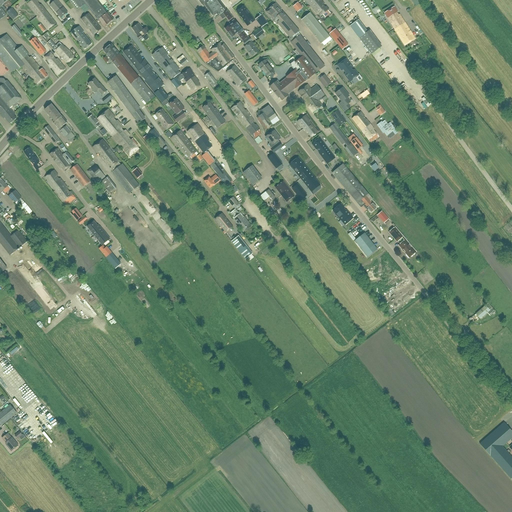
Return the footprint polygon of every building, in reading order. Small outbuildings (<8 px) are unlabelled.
[(37,16),(45,10),(41,4),(40,5),(38,2),(39,1),(37,0),(31,0),(27,3),(37,16)] [(61,18),(68,13),(56,0),(55,0),(49,5),(61,18)] [(85,4),(81,0),(70,0),(77,10),(80,8),(85,4)] [(82,0),(97,19),(101,16),(101,17),(107,24),(113,19),(108,12),(98,0),(82,0)] [(198,0),(203,6),(205,5),(214,17),(213,17),(215,19),(222,13),(222,14),(223,13),(227,10),(226,9),(226,10),(218,0),(198,0)] [(323,3),(320,0),(317,0),(310,6),(317,14),(319,13),(321,16),(323,14),(325,17),(330,13),(328,10),(329,9),(326,6),(325,7),(323,4),(323,3)] [(254,1),(249,5),(254,13),(259,9),(254,1)] [(299,31),(281,10),(275,3),(265,12),(273,21),(275,20),(290,38),(288,39),(293,46),(302,38),(297,32),(299,31)] [(255,21),(244,6),(237,12),(241,17),(242,17),(244,19),(243,20),(247,26),(255,21)] [(394,29),(405,23),(399,15),(398,15),(397,12),(398,12),(394,7),(384,13),(394,29)] [(13,20),(18,16),(12,8),(7,12),(13,20)] [(45,10),(37,16),(48,30),(56,23),(45,10)] [(233,17),(227,10),(223,13),(229,21),(233,17)] [(101,29),(88,13),(81,19),(89,29),(90,29),(91,31),(93,35),(101,29)] [(322,43),(330,37),(310,13),(302,20),(305,23),(305,24),(318,40),(319,40),(322,43)] [(23,15),(13,21),(14,23),(19,21),(22,26),(27,23),(23,15)] [(228,33),(238,25),(234,20),(230,23),(231,24),(225,29),(228,33)] [(367,32),(358,20),(350,26),(371,54),(373,56),(381,50),(379,48),(382,46),(370,30),(367,32)] [(405,23),(394,29),(405,45),(415,39),(412,34),(411,34),(409,32),(410,31),(405,23)] [(143,30),(138,24),(132,28),(136,33),(137,35),(141,31),(145,35),(150,31),(146,27),(143,30)] [(21,32),(15,25),(11,27),(20,38),(23,35),(21,32)] [(238,25),(228,33),(232,37),(237,33),(243,41),(248,37),(238,25),(239,25),(238,25)] [(85,50),(92,44),(83,33),(84,32),(79,26),(71,32),(85,50)] [(256,40),(264,33),(261,29),(253,35),(256,40)] [(348,45),(335,29),(333,31),(330,34),(342,49),(348,45)] [(0,39),(0,58),(11,73),(16,68),(18,70),(22,66),(30,75),(37,84),(48,76),(45,73),(46,72),(42,68),(41,69),(40,68),(38,65),(31,57),(29,57),(28,55),(29,54),(22,46),(18,49),(7,34),(1,39),(0,39)] [(43,53),(46,51),(35,37),(29,42),(37,52),(40,50),(43,53)] [(249,38),(243,42),(246,46),(244,47),(247,51),(247,50),(252,56),(258,51),(255,48),(255,47),(250,41),(251,40),(249,38)] [(293,46),(302,57),(304,56),(317,72),(324,66),(302,38),(293,46)] [(67,63),(74,57),(70,51),(69,51),(65,47),(63,48),(61,45),(59,43),(56,46),(55,47),(52,44),(53,43),(51,41),(48,44),(53,49),(54,51),(55,50),(58,53),(67,63)] [(215,57),(223,68),(224,67),(227,64),(227,63),(234,57),(224,44),(222,46),(220,43),(211,50),(213,52),(209,55),(207,57),(210,61),(215,57)] [(153,99),(155,97),(111,44),(104,51),(147,103),(148,102),(149,102),(153,99)] [(123,52),(139,73),(148,65),(144,59),(143,60),(132,45),(123,52)] [(207,57),(209,55),(205,49),(203,46),(197,51),(196,51),(203,60),(206,64),(210,61),(207,57)] [(169,58),(167,56),(168,55),(163,48),(152,55),(154,57),(154,58),(157,62),(156,62),(156,63),(158,65),(159,64),(172,80),(180,73),(178,70),(180,69),(170,57),(169,58)] [(54,56),(51,52),(45,57),(53,68),(53,69),(57,75),(65,69),(57,58),(56,59),(53,57),(54,56)] [(182,56),(177,60),(179,62),(178,62),(179,63),(182,67),(188,62),(185,58),(184,57),(183,55),(182,56)] [(304,56),(302,57),(302,58),(294,64),(295,64),(292,66),(295,70),(287,77),(279,83),(277,81),(269,87),(278,98),(279,97),(282,101),(289,95),(288,94),(304,81),(305,82),(317,72),(304,56)] [(358,75),(346,60),(338,66),(342,71),(344,70),(346,73),(345,74),(345,75),(350,81),(358,75)] [(263,71),(266,69),(269,67),(265,61),(259,66),(263,71)] [(148,65),(139,73),(146,82),(145,82),(153,93),(164,85),(156,75),(155,75),(152,72),(153,71),(148,65)] [(238,86),(246,79),(234,66),(226,73),(238,86)] [(266,69),(263,71),(267,76),(269,79),(274,76),(272,73),(273,72),(269,67),(266,69)] [(199,83),(192,73),(193,72),(190,68),(181,75),(181,74),(171,81),(176,88),(181,85),(179,82),(183,78),(193,91),(201,86),(201,85),(199,83)] [(214,88),(217,85),(216,83),(216,82),(209,72),(205,75),(214,88)] [(325,87),(330,83),(324,75),(319,79),(325,87)] [(144,118),(138,109),(139,108),(116,76),(108,82),(132,115),(133,114),(139,122),(144,118)] [(5,81),(4,79),(1,78),(0,78),(0,114),(3,118),(4,118),(10,124),(16,118),(14,115),(15,115),(10,109),(22,99),(7,81),(7,80),(5,81)] [(99,84),(95,78),(88,84),(93,89),(92,90),(95,93),(98,90),(102,95),(106,91),(100,83),(99,84)] [(311,89),(307,85),(301,90),(299,92),(308,106),(312,113),(322,106),(319,101),(322,99),(323,100),(326,98),(324,96),(324,95),(316,85),(311,89)] [(228,88),(231,92),(238,100),(240,98),(238,96),(233,90),(230,86),(228,88)] [(169,98),(161,88),(154,94),(162,103),(164,106),(167,103),(165,100),(169,98)] [(344,112),(350,107),(348,104),(351,102),(347,98),(349,96),(342,88),(335,94),(342,102),(339,104),(344,112)] [(257,102),(248,91),(245,93),(254,104),(257,102)] [(178,103),(176,99),(169,104),(177,115),(173,118),(177,122),(185,116),(181,111),(184,109),(179,102),(178,103)] [(244,110),(243,108),(244,107),(240,102),(231,109),(235,114),(236,114),(236,115),(234,117),(236,120),(239,118),(243,124),(255,139),(260,135),(258,131),(259,129),(256,124),(255,125),(253,122),(254,122),(251,117),(246,110),(244,110)] [(214,109),(209,103),(202,108),(212,121),(219,116),(220,115),(215,108),(214,109)] [(51,104),(44,110),(53,120),(52,121),(53,123),(59,129),(58,130),(60,131),(65,137),(65,136),(71,132),(66,126),(64,128),(63,126),(67,122),(62,116),(61,117),(51,104)] [(279,120),(269,105),(262,110),(261,110),(256,113),(258,116),(256,117),(261,125),(262,125),(265,130),(279,120)] [(119,145),(130,136),(125,130),(124,131),(122,129),(123,127),(117,120),(116,121),(114,118),(115,117),(108,109),(97,118),(119,145)] [(165,114),(162,110),(155,115),(159,121),(164,127),(167,130),(174,124),(166,114),(165,114)] [(346,121),(338,110),(331,115),(339,126),(346,121)] [(362,131),(370,124),(366,119),(364,117),(364,116),(360,112),(352,119),(362,131)] [(96,120),(92,115),(88,118),(91,122),(98,131),(100,130),(100,129),(98,126),(99,125),(97,123),(98,122),(96,119),(96,120)] [(217,128),(225,122),(220,115),(219,116),(212,121),(217,128)] [(318,132),(309,121),(310,120),(306,115),(297,122),(301,126),(307,133),(308,133),(311,137),(318,132)] [(388,124),(385,121),(382,122),(381,122),(377,125),(382,133),(383,134),(384,133),(387,136),(390,134),(395,129),(390,122),(388,124)] [(348,141),(335,123),(329,128),(342,145),(344,143),(346,146),(344,148),(351,158),(354,156),(357,159),(360,156),(357,153),(358,153),(351,143),(350,143),(348,140),(348,141)] [(203,153),(212,147),(208,142),(209,140),(197,124),(187,132),(203,153)] [(374,129),(370,124),(362,131),(370,141),(377,136),(373,131),(374,129)] [(44,129),(55,144),(60,140),(48,125),(44,129)] [(154,129),(147,133),(153,141),(160,136),(154,129)] [(274,130),(265,137),(270,143),(268,144),(271,149),(270,149),(273,153),(274,153),(274,152),(277,150),(282,146),(279,143),(277,141),(278,140),(281,138),(274,130)] [(180,131),(171,139),(175,145),(177,144),(178,145),(177,145),(179,148),(188,141),(180,131)] [(130,136),(119,145),(120,145),(130,156),(139,149),(137,146),(138,145),(132,139),(131,140),(129,137),(130,136)] [(160,137),(153,142),(159,149),(165,143),(160,137)] [(357,150),(363,146),(356,137),(350,142),(357,150)] [(335,158),(327,148),(326,149),(323,145),(324,144),(320,139),(312,145),(316,150),(317,149),(319,152),(319,153),(327,164),(335,158)] [(119,161),(110,150),(110,149),(109,148),(107,145),(102,140),(93,147),(97,153),(98,152),(100,155),(99,156),(101,158),(108,166),(109,165),(111,167),(110,169),(112,172),(128,194),(139,185),(122,164),(121,165),(118,162),(119,161)] [(179,148),(184,154),(186,154),(189,157),(190,156),(192,159),(196,155),(194,153),(196,151),(190,144),(188,141),(179,148)] [(35,156),(33,153),(30,148),(24,152),(31,163),(32,162),(34,165),(33,166),(36,170),(41,167),(38,163),(39,162),(35,156)] [(63,155),(58,148),(50,154),(53,158),(55,161),(61,169),(62,168),(65,172),(72,167),(70,164),(71,163),(72,164),(75,161),(74,160),(73,160),(67,152),(63,155)] [(233,150),(228,154),(231,159),(237,154),(233,150)] [(268,158),(276,169),(282,164),(274,153),(268,158)] [(297,174),(298,173),(302,177),(302,178),(309,172),(305,166),(304,166),(302,164),(303,163),(298,158),(290,164),(291,166),(290,167),(292,170),(293,169),(297,174)] [(70,170),(83,187),(90,182),(77,164),(70,170)] [(376,208),(371,201),(373,199),(343,164),(332,173),(361,207),(364,204),(371,212),(376,208)] [(224,172),(219,165),(213,170),(221,179),(227,175),(225,172),(224,172)] [(260,179),(251,167),(243,173),(252,185),(260,179)] [(45,177),(67,205),(75,198),(70,192),(69,193),(67,190),(68,189),(60,178),(59,179),(57,177),(58,175),(54,170),(45,177)] [(314,178),(309,172),(302,178),(302,177),(301,178),(311,192),(315,189),(317,191),(321,188),(319,186),(320,185),(316,180),(315,180),(314,178)] [(110,193),(116,188),(108,177),(101,182),(110,193)] [(214,184),(209,177),(204,181),(209,188),(214,184)] [(286,202),(294,196),(283,181),(275,187),(286,202)] [(304,191),(298,183),(292,188),(298,196),(304,191)] [(272,200),(275,197),(269,189),(266,192),(272,200)] [(24,203),(20,198),(21,198),(17,192),(15,190),(8,196),(12,201),(13,201),(15,203),(18,200),(22,205),(18,208),(18,209),(20,211),(25,207),(30,213),(32,212),(27,205),(25,203),(24,203)] [(234,208),(236,206),(238,205),(232,198),(229,201),(234,208)] [(119,213),(129,206),(126,202),(116,208),(119,213)] [(341,204),(333,210),(345,225),(353,218),(346,210),(345,211),(344,209),(344,208),(341,204)] [(388,219),(382,211),(377,215),(383,223),(388,219)] [(77,212),(72,215),(77,221),(82,216),(80,213),(79,214),(77,212)] [(224,234),(226,233),(233,227),(222,214),(215,219),(221,227),(220,228),(224,234)] [(242,218),(240,214),(233,219),(238,226),(239,225),(241,227),(240,228),(243,232),(251,226),(243,217),(242,218)] [(78,222),(80,225),(83,222),(87,219),(85,217),(81,220),(78,222)] [(94,236),(102,229),(100,227),(99,228),(97,226),(94,221),(87,227),(94,236)] [(11,236),(0,222),(0,242),(9,255),(26,241),(18,231),(11,236)] [(416,252),(403,237),(395,227),(389,232),(397,242),(398,240),(401,243),(399,246),(409,258),(416,252)] [(106,235),(104,233),(104,232),(102,229),(94,236),(102,245),(110,239),(106,235)] [(367,257),(377,250),(364,233),(354,241),(356,244),(367,257)] [(245,254),(250,251),(247,247),(238,236),(231,241),(240,253),(242,255),(244,254),(244,255),(245,254)] [(112,253),(106,247),(105,248),(103,245),(99,249),(106,257),(112,253)] [(119,252),(114,255),(120,264),(125,261),(119,252)] [(109,256),(106,258),(111,265),(114,263),(109,256)] [(480,319),(484,315),(490,310),(485,305),(476,314),(480,319)] [(0,360),(6,368),(9,365),(3,358),(0,360)] [(480,394),(455,416),(465,428),(476,440),(501,419),(480,394)] [(0,426),(16,414),(10,405),(0,413),(0,426)] [(511,477),(511,458),(508,454),(502,447),(511,437),(511,432),(504,423),(479,444),(489,456),(490,455),(510,479),(511,477)] [(11,451),(18,445),(13,439),(13,440),(7,433),(2,438),(7,444),(6,445),(11,451)]
